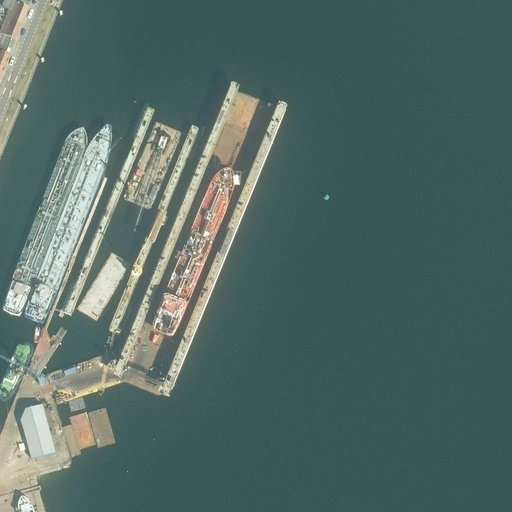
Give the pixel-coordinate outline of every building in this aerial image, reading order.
[(9,9),(6,18),(12,20),(12,21),(21,25),(28,8),(18,4),(9,0),(4,0),(2,6),(9,9)] [(12,20),(6,18),(0,33),(15,40),(21,25),(12,21),(12,20)] [(0,77),(9,55),(7,54),(12,39),(0,33),(0,77)] [(236,76),(113,378),(168,400),(294,98),(284,94),(278,108),(241,93),(246,80),(236,76)] [(50,335),(110,358),(121,332),(117,331),(187,163),(191,165),(205,130),(201,128),(202,125),(194,111),(168,101),(151,103),(149,107),(145,105),(131,139),(135,141),(65,309),(61,307),(50,335)] [(19,412),(32,460),(56,454),(43,406),(19,412)]
